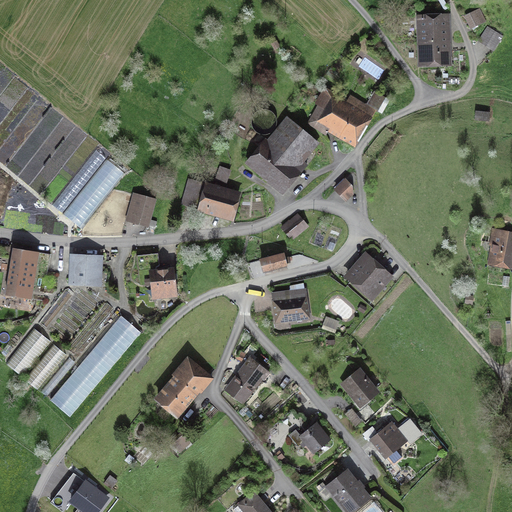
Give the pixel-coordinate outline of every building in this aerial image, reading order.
[(468,17),(473,27),(483,23),(478,12),(468,17)] [(422,62),(445,62),(445,19),(421,19),(422,62)] [(490,30),(483,42),(496,50),(503,38),(490,30)] [(327,91),(308,123),(324,133),(330,124),(353,138),(370,110),(350,98),(347,103),(327,91)] [(386,100),(375,93),(368,104),(379,111),(386,100)] [(490,116),(477,115),(476,123),(489,124),(490,116)] [(290,121),(255,163),(284,186),(295,173),(288,167),(305,146),(310,150),(316,142),(290,121)] [(219,169),(216,179),(226,182),(229,172),(219,169)] [(334,189),(347,200),(356,191),(343,179),(334,189)] [(188,181),(184,204),(229,212),(232,195),(214,192),(215,186),(188,181)] [(133,222),(145,225),(148,215),(151,200),(138,197),(133,222)] [(148,215),(145,225),(157,228),(159,218),(148,215)] [(283,230),(292,240),(307,227),(299,217),(283,230)] [(511,236),(494,234),(489,267),(511,270),(511,236)] [(39,257),(15,253),(9,293),(33,297),(39,257)] [(153,292),(175,290),(173,270),(157,272),(155,253),(136,255),(139,280),(152,278),(153,292)] [(283,256),(262,260),(264,270),(285,266),(283,256)] [(75,257),(75,283),(99,283),(99,257),(75,257)] [(350,276),(373,296),(388,279),(365,259),(350,276)] [(274,295),(278,321),(309,316),(305,290),(274,295)] [(56,400),(73,414),(139,331),(123,318),(56,400)] [(9,364),(22,376),(50,342),(36,331),(9,364)] [(29,381),(39,389),(67,357),(57,348),(29,381)] [(208,375),(191,360),(159,397),(176,412),(208,375)] [(230,389),(243,401),(268,374),(256,362),(230,389)] [(358,373),(343,385),(360,405),(374,393),(358,373)] [(363,432),(370,426),(360,414),(353,420),(363,432)] [(391,423),(373,439),(387,456),(397,448),(393,443),(402,436),(391,423)] [(316,452),(329,441),(316,425),(303,436),(316,452)] [(74,473),(50,503),(61,511),(64,511),(72,503),(84,511),(96,511),(107,498),(74,473)] [(351,511),(369,498),(348,473),(329,488),(348,511),(351,511)] [(269,511),(254,494),(244,502),(251,510),(249,511),(269,511)]
